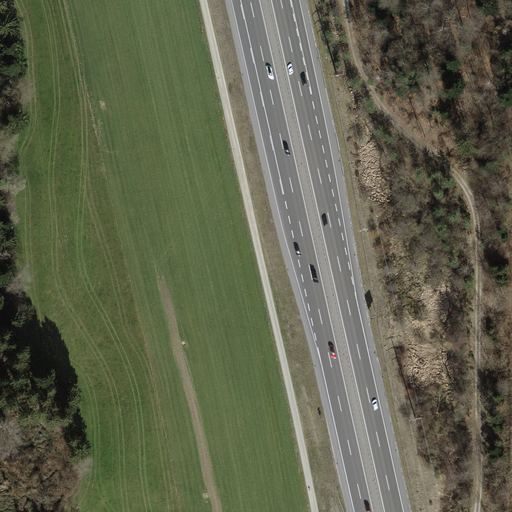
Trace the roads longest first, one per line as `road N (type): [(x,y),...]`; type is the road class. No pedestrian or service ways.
road 1 (track): [(344,0),(375,97),(472,197),(480,234),(477,511)]
road 2 (motorway): [(250,0),(363,511)]
road 3 (track): [(203,0),(314,511)]
road 4 (motorway): [(394,511),(286,25)]
